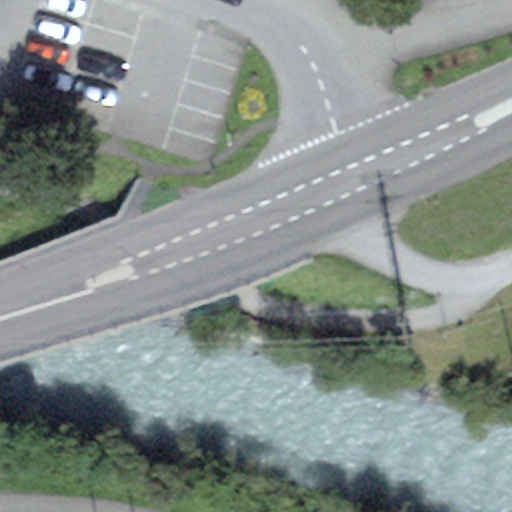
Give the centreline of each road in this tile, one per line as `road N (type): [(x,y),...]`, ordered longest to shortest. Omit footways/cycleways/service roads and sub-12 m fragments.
road 1 (secondary): [(358,168),(177,258),(0,315)]
road 2 (residential): [(199,0),(299,53),(358,168)]
road 3 (track): [(358,168),(379,243),(424,283),(492,273)]
road 4 (secondary): [(511,100),(358,168)]
